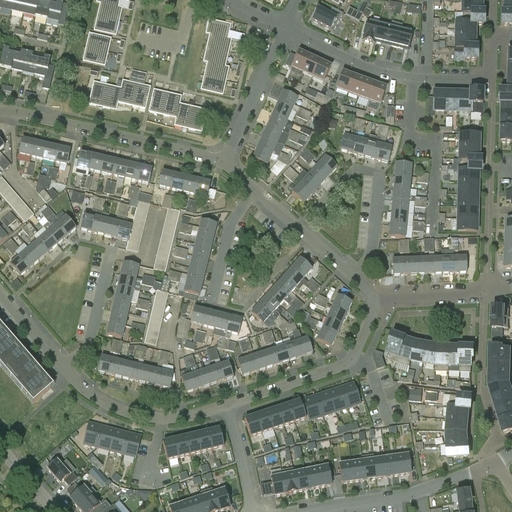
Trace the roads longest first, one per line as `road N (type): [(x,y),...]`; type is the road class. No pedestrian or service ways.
road 1 (residential): [(221,162),(0,112)]
road 2 (residential): [(225,405),(350,362),(373,301)]
road 3 (residential): [(63,367),(88,394),(131,415),(177,418),(225,405)]
road 4 (residential): [(425,78),(382,72),(283,28)]
road 5 (residential): [(221,162),(283,28)]
road 6 (residential): [(511,286),(373,301)]
road 7 (residential): [(352,275),(254,191)]
road 8 (residential): [(294,511),(421,491)]
road 9 (residential): [(63,367),(90,340),(109,254)]
